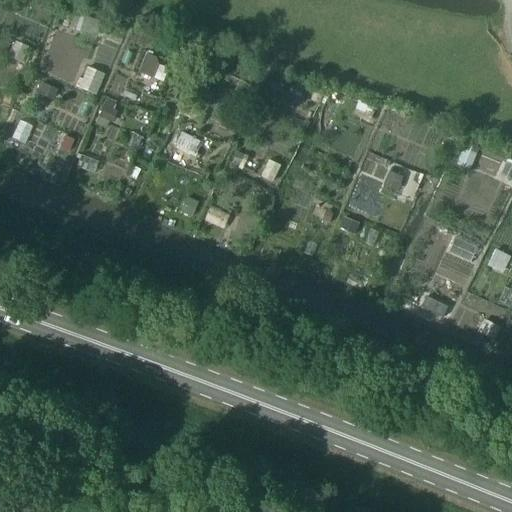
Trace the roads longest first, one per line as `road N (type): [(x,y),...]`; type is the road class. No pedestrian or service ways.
road 1 (primary): [(511,501),(290,405),(0,309)]
road 2 (track): [(104,0),(511,128)]
